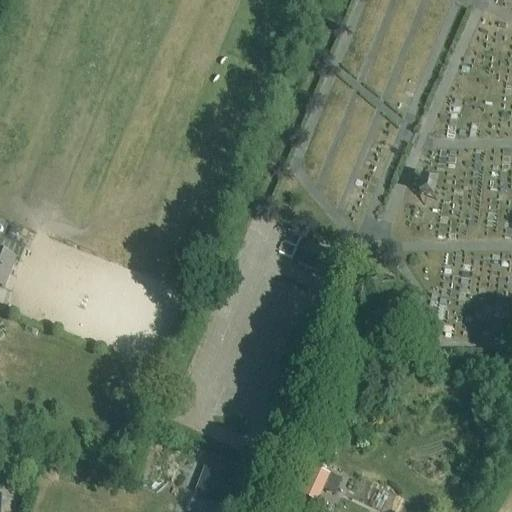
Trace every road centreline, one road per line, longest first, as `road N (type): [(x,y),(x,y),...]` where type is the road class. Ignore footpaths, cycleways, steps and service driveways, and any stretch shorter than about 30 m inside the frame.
road 1 (unclassified): [(257,511),(337,332)]
road 2 (unclassified): [(337,332),(347,292),(360,288),(374,301),(382,341),(358,350)]
